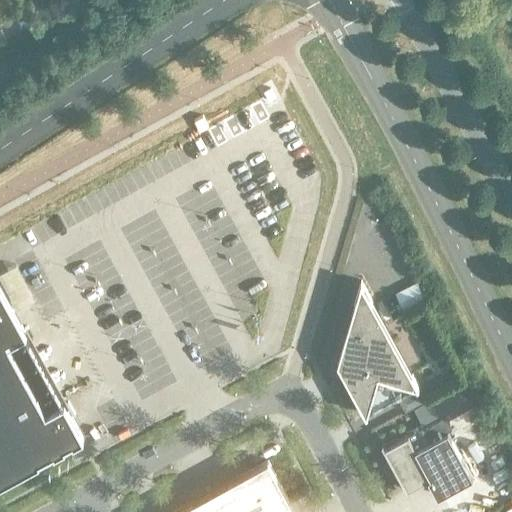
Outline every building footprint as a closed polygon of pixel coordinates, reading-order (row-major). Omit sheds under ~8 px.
[(54,0),(40,0),(47,13),(58,6),(54,0)] [(3,28),(0,29),(0,43),(9,39),(3,28)] [(418,385),(361,280),(353,305),(354,305),(337,361),(359,401),(366,414),(418,385)] [(0,285),(0,482),(83,437),(31,341),(0,285)] [(382,441),(381,442),(391,461),(387,463),(388,465),(392,462),(407,489),(428,477),(437,494),(472,475),(447,429),(430,439),(422,425),(408,433),(408,432),(384,445),(382,441)] [(192,501),(171,511),(283,511),(279,503),(289,498),(267,459),(227,481),(233,491),(215,501),(197,510),(192,501)]
